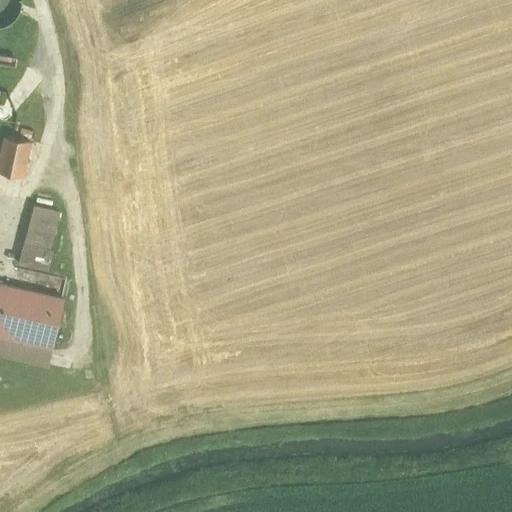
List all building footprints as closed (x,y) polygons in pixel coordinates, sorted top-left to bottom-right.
[(19,10),(21,0),(0,0),(0,25),(6,24),(14,19),(19,10)] [(29,141),(4,136),(0,157),(0,171),(23,176),(29,141)] [(58,211),(34,204),(29,223),(53,229),(58,211)] [(45,293),(0,283),(0,334),(34,342),(45,293)] [(44,385),(14,404),(20,415),(51,396),(44,385)]
